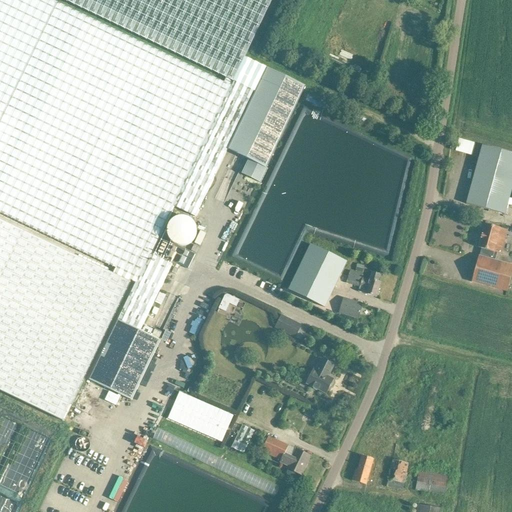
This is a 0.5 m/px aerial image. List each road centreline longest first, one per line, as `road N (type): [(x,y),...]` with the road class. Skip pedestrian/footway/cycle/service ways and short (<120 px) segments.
road 1 (unclassified): [(314,511),(408,284),(464,0)]
road 2 (unknown): [(102,511),(213,266)]
